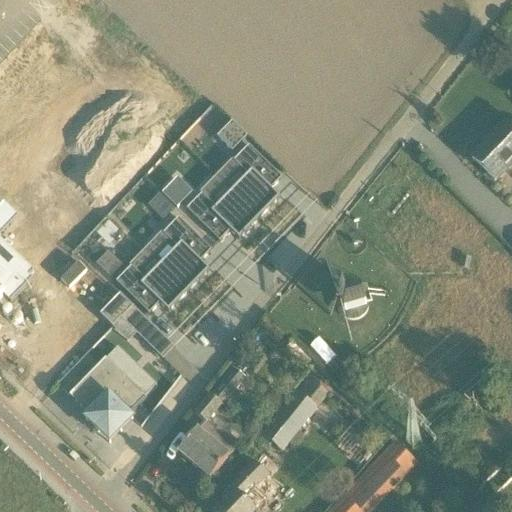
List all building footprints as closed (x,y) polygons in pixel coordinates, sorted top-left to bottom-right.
[(511,123),(509,121),(471,159),(494,182),(511,164),(511,123)] [(216,141),(231,155),(245,140),(231,126),(216,141)] [(248,178),(232,194),(259,221),(279,200),(271,192),(282,181),(249,149),(235,163),(234,164),(248,178)] [(174,184),(161,197),(176,211),(189,198),(174,184)] [(259,221),(232,194),(216,210),(202,197),(201,198),(187,212),(219,244),(230,233),(239,242),(259,221)] [(159,199),(150,208),(164,222),(173,213),(159,199)] [(0,293),(11,304),(32,281),(20,269),(11,278),(0,267),(0,238),(19,219),(4,205),(0,209),(0,293)] [(177,250),(161,266),(189,293),(209,272),(200,264),(211,253),(178,221),(164,236),(163,236),(177,250)] [(189,293),(161,266),(147,253),(145,252),(129,268),(131,270),(116,285),(149,317),(160,306),(168,314),(189,293)] [(123,270),(108,255),(95,268),(110,283),(123,270)] [(341,294),(339,297),(337,300),(336,303),(336,307),(337,311),(338,314),(341,317),(343,319),(346,321),(350,322),(354,322),(357,322),(361,321),(364,319),(366,316),(368,313),(369,309),(369,305),(368,302),(367,298),(365,295),(362,293),(359,291),(355,290),(351,290),(348,291),(344,292),(341,294)] [(153,329),(133,310),(122,321),(142,341),(153,329)] [(44,321),(19,347),(42,368),(62,348),(79,365),(112,331),(99,319),(80,339),(74,333),(66,342),(44,321)] [(133,421),(129,417),(146,400),(106,361),(69,398),(90,418),(85,422),(110,445),(133,421)] [(206,424),(243,379),(231,369),(210,397),(195,415),(205,424),(206,424)] [(283,375),(283,387),(295,387),(294,375),(283,375)] [(282,453),(318,411),(298,395),(256,443),(267,453),(273,446),(282,453)] [(216,432),(206,424),(205,424),(179,455),(210,481),(229,459),(239,446),(218,429),(216,432)] [(372,511),(418,464),(404,450),(395,442),(328,511),(372,511)] [(253,511),(243,502),(267,477),(253,463),(239,478),(241,480),(221,499),(226,504),(218,511),(253,511)]
